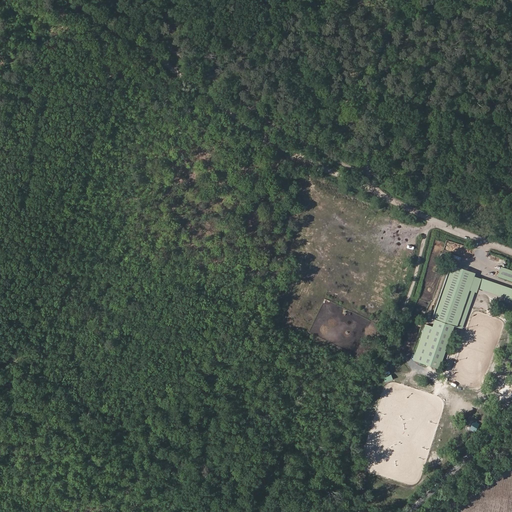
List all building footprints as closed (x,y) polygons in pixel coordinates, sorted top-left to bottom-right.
[(449,264),(447,269),(474,279),(475,275),(476,274),(449,264)] [(511,270),(503,267),(500,276),(511,280),(511,270)] [(474,279),(447,269),(430,316),(433,317),(451,325),(456,326),(472,284),(474,279)] [(475,275),(474,279),(472,284),(478,286),(481,278),(475,275)] [(511,289),(481,278),(478,286),(511,299),(511,289)] [(451,325),(433,317),(430,324),(423,322),(410,356),(435,366),(451,325)] [(395,383),(384,387),(359,459),(362,469),(410,485),(419,478),(443,405),(438,397),(395,383)]
